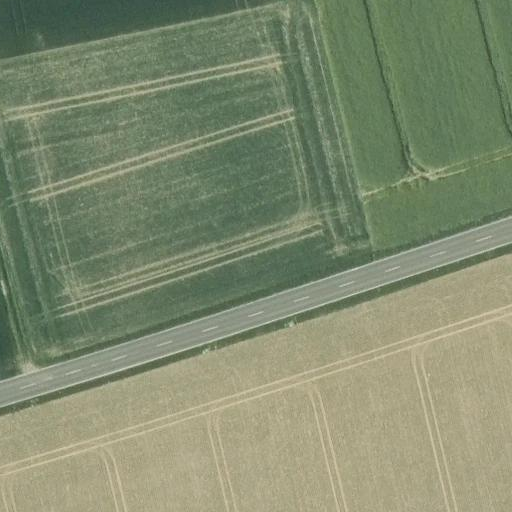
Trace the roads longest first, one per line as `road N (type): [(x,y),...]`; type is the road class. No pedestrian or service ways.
road 1 (secondary): [(511,229),(0,394)]
road 2 (track): [(0,262),(29,386)]
